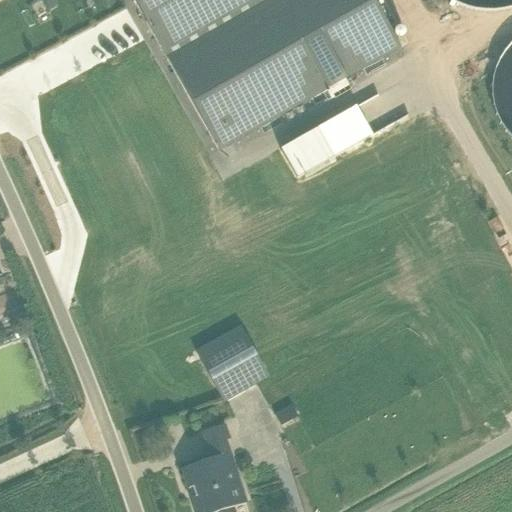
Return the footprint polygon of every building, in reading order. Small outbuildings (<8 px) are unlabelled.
[(131,0),(218,156),(404,53),(373,0),(131,0)] [(44,24),(55,18),(49,6),(38,11),(44,24)] [(304,184),(415,119),(398,90),(287,155),(304,184)] [(416,170),(427,185),(440,175),(430,161),(416,170)] [(202,348),(228,395),(490,253),(464,205),(202,348)] [(511,330),(511,284),(494,294),(511,330)] [(439,322),(458,353),(480,340),(461,309),(439,322)] [(190,511),(238,511),(247,510),(229,449),(177,464),(190,511)]
